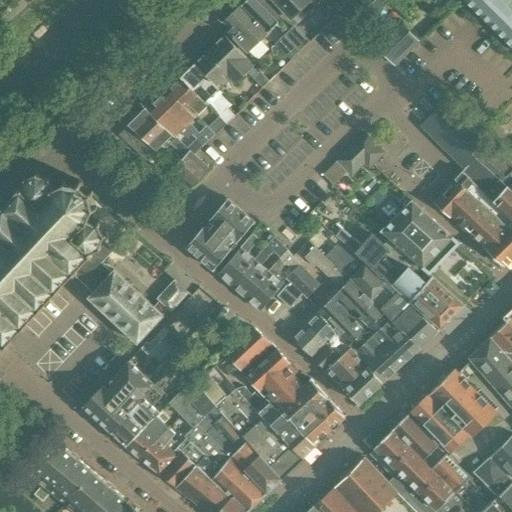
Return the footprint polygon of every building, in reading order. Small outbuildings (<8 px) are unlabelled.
[(275,18),(256,0),(245,0),(223,21),(231,28),(227,32),(247,52),(278,22),(275,18)] [(256,0),(275,18),(284,10),(291,18),(301,9),(303,12),(307,13),(313,8),(312,4),(310,1),(310,0),(256,0)] [(464,0),(511,47),(511,0),(464,0)] [(376,45),(396,65),(420,41),(399,21),(376,45)] [(293,25),(284,34),(300,51),(304,47),(309,42),(293,25)] [(236,84),(253,66),(245,58),(247,57),(224,34),(195,63),(217,85),(227,75),(236,84)] [(284,34),(274,44),(290,60),(300,51),(284,34)] [(195,63),(181,77),(206,102),(220,88),(217,85),(195,63)] [(260,73),(253,80),(262,89),(263,88),(269,82),(260,73)] [(181,77),(168,90),(195,117),(208,104),(206,102),(181,77)] [(168,90),(158,100),(204,146),(215,135),(208,127),(206,125),(199,132),(190,123),(195,117),(168,90)] [(175,137),(176,136),(195,155),(204,146),(158,100),(148,110),(175,137)] [(445,101),(422,125),(466,167),(475,157),(489,143),(445,101)] [(175,137),(148,110),(145,107),(127,125),(128,125),(119,134),(146,161),(163,144),(167,148),(171,143),(185,157),(170,172),(188,190),(209,168),(195,155),(176,136),(175,137)] [(219,116),(226,123),(235,115),(228,107),(219,116)] [(208,127),(215,135),(226,123),(219,116),(208,127)] [(336,161),(352,177),(365,164),(369,168),(385,152),(365,132),(336,161)] [(492,145),(478,160),(511,191),(511,162),(508,159),(507,160),(492,145)] [(511,191),(478,160),(475,157),(466,167),(456,177),(511,229),(511,191)] [(0,351),(73,272),(94,292),(88,298),(137,343),(163,315),(168,309),(171,312),(189,293),(174,279),(156,298),(159,301),(154,306),(114,270),(111,273),(90,254),(100,248),(105,235),(99,222),(89,219),(93,208),(90,194),(79,184),(65,181),(54,187),(50,176),(37,172),(25,177),(20,187),(0,207),(0,351)] [(511,261),(511,229),(456,177),(437,197),(432,202),(450,218),(450,217),(483,248),(484,248),(506,268),(511,261)] [(186,246),(213,269),(254,222),(228,199),(186,246)] [(382,230),(391,237),(423,266),(430,273),(460,243),(412,201),(382,230)] [(218,274),(232,286),(255,259),(248,252),(267,229),(261,223),(241,247),(218,274)] [(383,277),(409,301),(441,329),(465,305),(432,275),(430,273),(423,266),(391,237),(374,256),(369,251),(343,228),(336,234),(342,240),(361,260),(365,263),(381,279),(383,277)] [(232,286),(245,297),(268,270),(261,264),(273,252),(280,258),(287,249),(274,236),(266,245),(255,259),(232,286)] [(361,260),(342,240),(325,257),(341,273),(342,271),(420,347),(438,331),(407,303),(409,301),(383,277),(381,279),(365,263),(361,260)] [(328,292),(332,297),(365,330),(366,328),(401,365),(420,347),(342,271),(341,273),(325,257),(314,247),(305,256),(313,265),(317,264),(335,283),(328,292)] [(268,270),(245,297),(261,310),(284,283),(276,277),(287,264),(294,270),(300,264),(288,250),(287,249),(280,258),(268,270)] [(300,264),(294,270),(287,278),(290,280),(276,294),(290,306),(302,292),(307,296),(319,285),(308,273),(300,264)] [(481,306),(505,286),(496,276),(472,295),(481,306)] [(365,330),(332,297),(319,311),(339,333),(382,382),(401,365),(366,328),(365,330)] [(163,325),(165,327),(170,331),(172,333),(186,318),(177,310),(163,325)] [(339,333),(319,311),(292,338),(313,358),(339,333)] [(194,325),(186,318),(172,333),(180,341),(194,325)] [(511,321),(509,319),(492,334),(511,356),(511,321)] [(170,331),(165,327),(149,343),(147,341),(141,348),(148,355),(170,331)] [(254,327),(226,354),(241,370),(272,342),(254,327)] [(382,382),(339,333),(313,358),(325,370),(359,404),(382,382)] [(511,356),(492,334),(468,357),(511,407),(511,356)] [(297,429),(329,399),(310,379),(303,385),(294,375),(297,372),(290,364),(291,364),(276,347),(245,375),(257,389),(297,429)] [(147,425),(163,411),(162,410),(159,412),(153,406),(162,396),(154,387),(152,387),(154,384),(144,375),(145,374),(129,360),(111,380),(111,386),(108,389),(103,384),(82,407),(125,447),(127,448),(148,426),(147,425)] [(430,392),(511,477),(511,429),(459,371),(456,368),(430,392)] [(194,381),(183,391),(182,392),(204,417),(208,413),(277,483),(295,465),(225,395),(234,387),(230,382),(222,390),(204,369),(193,380),(194,381)] [(235,389),(234,387),(225,395),(295,465),(314,447),(297,429),(257,389),(252,394),(244,386),(235,389)] [(182,392),(183,391),(182,390),(169,403),(193,427),(184,436),(187,438),(190,441),(205,454),(212,460),(222,449),(197,424),(204,417),(182,392)] [(511,479),(511,478),(430,392),(430,393),(429,392),(410,410),(476,481),(478,479),(479,478),(495,495),(511,479)] [(346,417),(329,399),(297,429),(314,447),(315,446),(316,446),(346,417)] [(170,417),(163,411),(147,425),(148,426),(127,448),(140,458),(155,441),(169,427),(165,423),(170,417)] [(208,413),(204,417),(197,424),(222,449),(266,493),(277,483),(208,413)] [(475,484),(474,482),(408,415),(393,430),(455,491),(454,492),(461,498),(475,484)] [(169,427),(140,458),(161,475),(190,441),(187,438),(181,444),(176,440),(175,442),(171,438),(175,433),(169,427)] [(455,491),(393,430),(374,447),(437,509),(454,492),(455,491)] [(0,458),(2,460),(9,452),(13,456),(20,448),(7,436),(4,439),(0,435),(0,458)] [(38,498),(47,488),(74,456),(56,441),(29,473),(43,484),(34,494),(38,498)] [(205,454),(190,441),(161,475),(176,488),(205,454)] [(247,511),(266,493),(222,449),(212,460),(216,464),(212,469),(217,473),(212,479),(246,511),(247,511)] [(205,454),(176,488),(207,511),(246,511),(212,479),(217,473),(212,469),(216,464),(212,460),(205,454)] [(74,456),(47,488),(38,498),(43,502),(52,492),(65,503),(92,471),(74,456)] [(334,486),(334,487),(350,503),(349,504),(354,510),(355,509),(358,511),(426,511),(404,489),(399,493),(388,482),(364,457),(334,486)] [(92,471),(65,503),(75,511),(88,511),(110,486),(92,471)] [(475,484),(461,498),(475,511),(511,511),(511,479),(495,497),(479,480),(478,479),(476,481),(474,482),(475,484)] [(88,511),(118,511),(128,501),(110,486),(88,511)] [(350,503),(334,487),(307,511),(358,511),(355,509),(354,510),(349,504),(350,503)] [(141,511),(128,501),(118,511),(141,511)]
